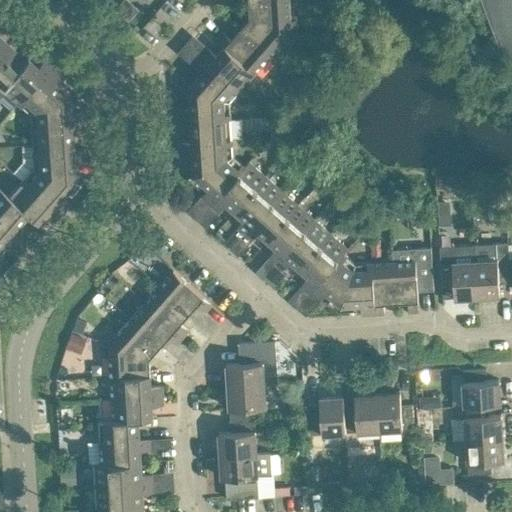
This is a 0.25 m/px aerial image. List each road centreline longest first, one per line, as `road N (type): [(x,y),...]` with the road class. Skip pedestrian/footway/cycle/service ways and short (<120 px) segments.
road 1 (residential): [(511,338),(460,341),(441,323),(285,332),(255,305)]
road 2 (residential): [(198,511),(193,398),(255,305)]
road 3 (residential): [(27,511),(21,392),(39,316)]
road 4 (residential): [(255,305),(123,192)]
road 5 (residential): [(39,316),(109,237),(123,192)]
road 6 (residential): [(121,99),(105,63),(29,0)]
road 7 (residential): [(121,99),(191,24),(193,0)]
